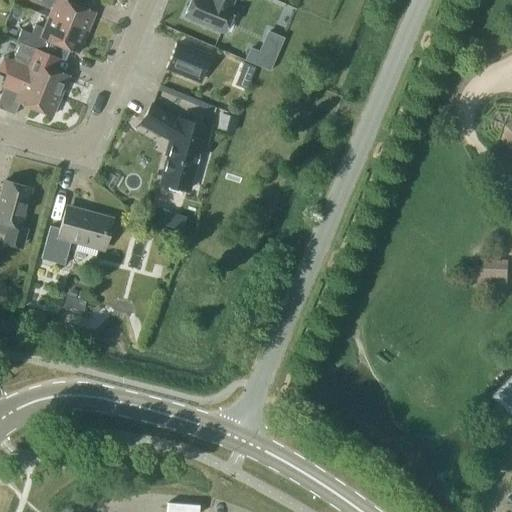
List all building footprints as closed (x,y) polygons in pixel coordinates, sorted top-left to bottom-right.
[(94,12),(73,3),(74,0),(40,0),(40,1),(53,7),(48,17),(85,32),(94,12)] [(231,7),(233,0),(190,0),(184,16),(222,33),(233,8),(231,7)] [(77,53),(85,32),(48,17),(43,28),(34,25),(30,34),(20,30),(16,41),(45,53),(50,42),(77,53)] [(68,75),(57,71),(62,60),(19,42),(12,61),(11,61),(5,74),(60,96),(68,75)] [(209,57),(177,43),(167,68),(199,81),(209,57)] [(251,46),(245,60),(268,69),(269,70),(271,71),(277,57),(260,50),(251,46)] [(240,74),(251,79),(255,68),(243,64),(240,74)] [(51,116),(60,96),(5,74),(0,87),(3,88),(0,96),(0,109),(14,115),(19,103),(51,116)] [(204,149),(210,128),(178,118),(177,120),(151,104),(141,123),(172,141),(160,182),(188,189),(200,148),(204,149)] [(499,111),(492,119),(492,129),(511,148),(511,113),(509,111),(499,111)] [(233,131),(237,116),(236,115),(223,112),(219,127),(230,130),(233,131)] [(0,233),(4,235),(5,235),(4,239),(23,244),(27,229),(21,227),(31,188),(4,180),(0,194),(0,233)] [(100,249),(108,217),(69,206),(63,229),(49,226),(40,259),(63,265),(70,241),(100,249)] [(508,279),(508,260),(483,259),(483,267),(475,266),(474,285),(491,286),(492,278),(508,279)] [(85,301),(66,296),(63,306),(83,311),(85,301)] [(511,374),(492,393),(511,413),(511,374)]
